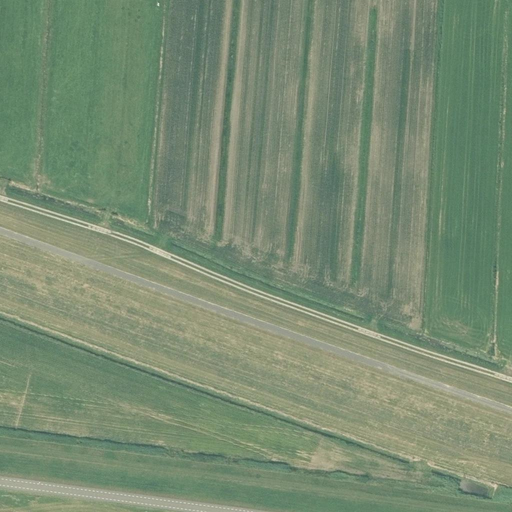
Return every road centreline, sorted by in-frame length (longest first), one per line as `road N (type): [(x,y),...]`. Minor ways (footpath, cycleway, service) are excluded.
road 1 (track): [(481,511),(0,449)]
road 2 (tertiary): [(227,511),(0,482)]
